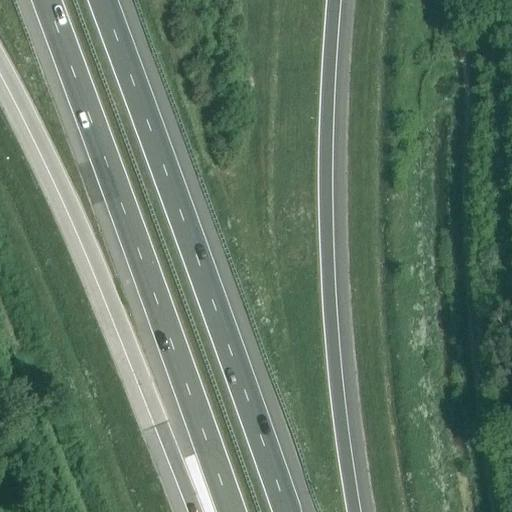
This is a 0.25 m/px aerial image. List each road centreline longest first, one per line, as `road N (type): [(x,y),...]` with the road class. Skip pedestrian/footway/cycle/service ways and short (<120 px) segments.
road 1 (motorway): [(44,0),(228,511)]
road 2 (motorway): [(285,511),(103,0)]
road 3 (motorway): [(354,511),(327,265),(333,0)]
road 4 (motorway): [(0,59),(66,189),(194,511)]
